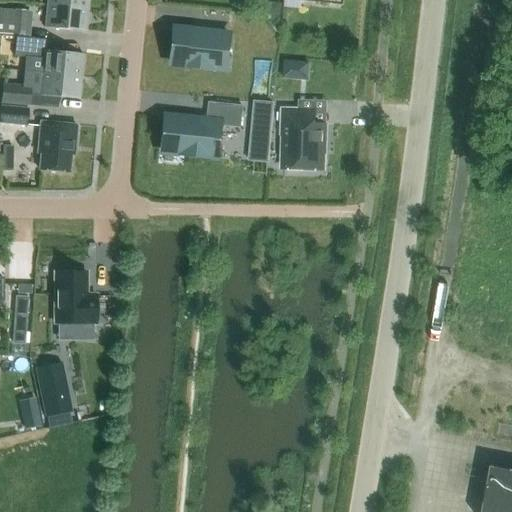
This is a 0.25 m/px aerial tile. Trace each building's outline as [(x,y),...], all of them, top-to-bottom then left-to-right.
[(48,0),(48,6),(89,10),(89,0),(48,0)] [(89,10),(48,6),(46,28),(87,32),(89,10)] [(0,34),(30,37),(32,12),(0,8),(0,34)] [(229,35),(174,30),(171,63),(226,68),(229,35)] [(46,40),(17,37),(15,57),(43,59),(42,73),(82,77),(85,55),(45,51),(46,40)] [(331,77),(334,65),(299,59),(296,71),(331,77)] [(80,100),(82,77),(42,73),(39,96),(80,100)] [(207,122),(165,118),(162,151),(218,157),(221,125),(241,127),(243,107),(209,104),(207,122)] [(0,122),(28,126),(29,110),(1,107),(0,120),(0,122)] [(288,126),(288,170),(324,170),(324,142),(328,142),(328,124),(313,124),(313,110),(284,110),(284,126),(288,126)] [(76,148),(78,126),(41,122),(38,154),(41,154),(40,170),(70,173),(72,147),(76,148)] [(169,165),(168,190),(214,190),(215,166),(169,165)] [(86,272),(55,272),(55,323),(96,324),(96,295),(84,295),(84,290),(86,290),(86,272)] [(511,511),(511,470),(492,467),(482,511),(511,511)]
